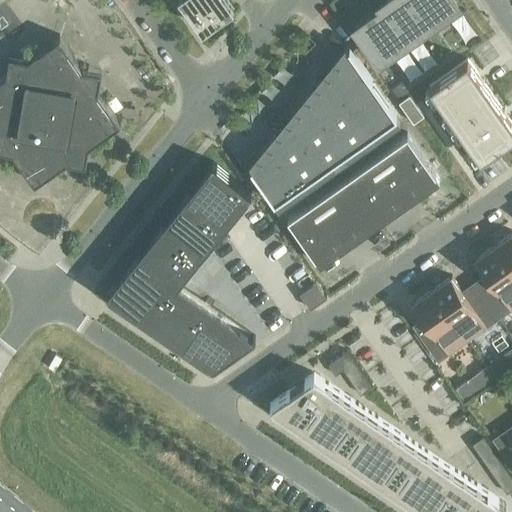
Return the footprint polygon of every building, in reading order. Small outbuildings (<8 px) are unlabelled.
[(234,6),(229,0),(182,0),(203,28),(234,6)] [(458,5),(453,0),(386,0),(381,4),(383,7),(356,26),(379,60),(458,5)] [(34,182),(67,159),(85,162),(88,144),(121,122),(98,90),(101,71),(82,68),(60,36),(28,58),(23,57),(9,54),(7,68),(6,74),(0,78),(0,148),(12,150),(34,182)] [(350,52),(331,75),(372,133),(397,115),(349,48),(348,48),(350,52)] [(429,85),(481,159),(511,136),(511,121),(467,59),(429,85)] [(372,133),(331,75),(311,99),(348,150),(372,133)] [(409,94),(399,102),(413,123),(424,115),(409,94)] [(348,150),(311,99),(292,123),(323,167),(348,150)] [(323,167),(292,123),(273,147),(299,184),(323,167)] [(436,173),(407,133),(347,175),(376,215),(414,188),(419,194),(440,179),(436,173)] [(299,184),(273,147),(254,170),(252,167),(251,168),(275,202),(299,184)] [(251,192),(213,161),(211,164),(212,165),(191,198),(191,199),(220,222),(246,190),(250,193),(248,195),(249,195),(251,192)] [(376,215),(347,175),(287,217),(316,258),(320,264),(341,249),(337,243),(376,215)] [(188,194),(166,229),(166,230),(194,253),(220,222),(191,199),(191,198),(188,196),(189,195),(188,194)] [(164,226),(163,225),(141,260),(138,258),(139,257),(138,256),(116,292),(147,320),(148,319),(147,318),(149,315),(148,314),(169,284),(153,272),(159,264),(175,277),(194,253),(166,230),(166,229),(163,227),(164,226)] [(511,233),(495,246),(511,269),(511,233)] [(511,298),(511,269),(495,246),(476,259),(490,279),(481,286),(480,285),(480,286),(490,300),(497,310),(497,309),(511,298)] [(175,277),(159,264),(153,272),(169,284),(175,277)] [(452,276),(433,290),(463,333),(492,313),(493,313),(476,289),(475,289),(475,290),(466,296),(452,276)] [(202,306),(169,284),(148,314),(149,315),(180,342),(181,342),(180,341),(182,337),(181,337),(202,306)] [(463,333),(433,290),(413,303),(427,323),(418,330),(418,329),(417,330),(434,354),(435,353),(463,333)] [(249,339),(202,306),(181,337),(182,337),(211,363),(209,364),(212,366),(256,336),(253,334),(252,335),(254,336),(249,339)] [(346,350),(340,355),(348,366),(354,361),(346,350)] [(340,355),(334,359),(342,370),(343,369),(348,366),(340,355)] [(496,358),(486,365),(495,377),(505,370),(496,358)] [(334,359),(327,364),(335,375),(342,370),(334,359)] [(348,366),(343,369),(347,375),(359,367),(354,361),(348,366)] [(485,366),(475,372),(484,385),(494,378),(485,366)] [(359,367),(347,375),(352,381),(363,374),(359,367)] [(314,373),(271,404),(428,511),(493,511),(506,504),(314,373)] [(363,374),(352,381),(356,388),(367,380),(363,374)] [(367,380),(356,388),(361,394),(372,386),(367,380)] [(511,434),(498,444),(498,443),(498,444),(511,464),(511,434)] [(483,435),(472,443),(476,449),(487,441),(483,435)] [(487,441),(476,449),(481,456),(492,448),(487,441)] [(492,448),(481,456),(485,462),(496,454),(492,448)] [(496,454),(485,462),(489,468),(500,460),(496,454)] [(500,460),(489,468),(494,474),(505,466),(500,460)] [(505,466),(494,474),(498,480),(509,473),(505,466)] [(511,476),(509,473),(498,480),(503,487),(511,479),(511,476)] [(511,479),(503,487),(507,493),(511,489),(511,479)]
